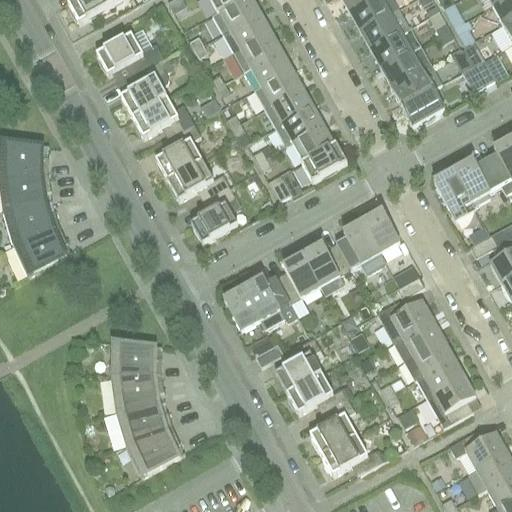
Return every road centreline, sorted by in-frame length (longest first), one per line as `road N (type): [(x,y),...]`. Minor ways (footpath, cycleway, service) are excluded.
road 1 (residential): [(177,294),(12,0)]
road 2 (residential): [(308,511),(177,294)]
road 3 (residential): [(511,386),(390,172)]
road 4 (residential): [(177,294),(390,172)]
road 5 (residential): [(390,172),(295,0)]
road 6 (residential): [(390,172),(511,107)]
